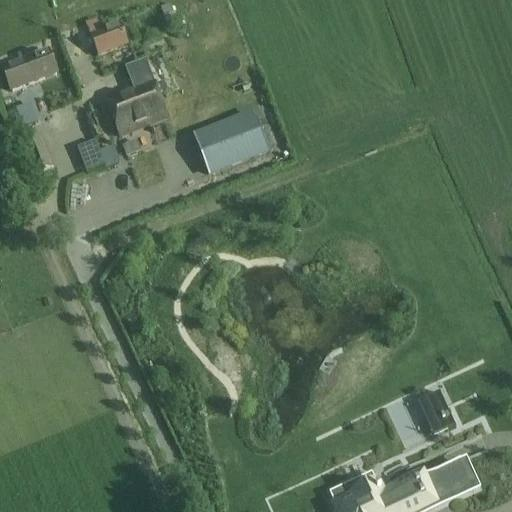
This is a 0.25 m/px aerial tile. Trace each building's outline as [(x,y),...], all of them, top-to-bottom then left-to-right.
[(98,58),(128,48),(121,26),(91,36),(98,58)] [(58,76),(49,53),(1,70),(10,94),(58,76)] [(137,89),(151,126),(167,120),(153,83),(137,89)] [(151,126),(137,89),(106,101),(120,138),(151,126)] [(37,124),(30,106),(7,115),(19,144),(30,140),(26,129),(37,124)] [(195,140),(208,175),(267,152),(254,117),(195,140)] [(41,140),(22,147),(33,177),(52,171),(41,140)] [(119,165),(113,148),(99,153),(105,170),(119,165)] [(334,390),(292,406),(315,464),(368,443),(350,397),(339,402),(334,390)] [(415,511),(431,505),(470,486),(459,463),(383,499),(374,479),(350,491),(354,499),(335,508),(336,511),(415,511)]
